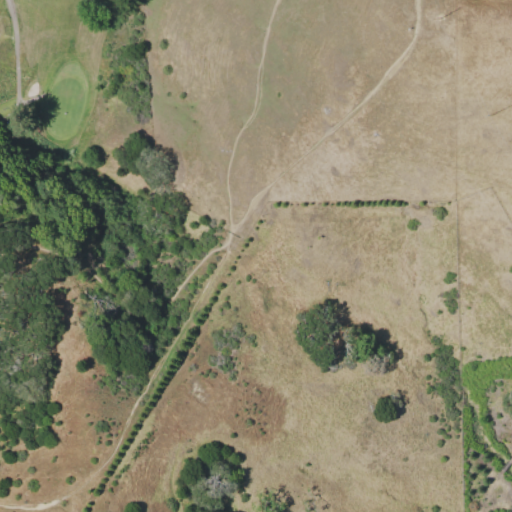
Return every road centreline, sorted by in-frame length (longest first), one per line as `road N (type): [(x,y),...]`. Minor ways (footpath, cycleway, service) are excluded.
road 1 (track): [(0,502),(54,503),(105,468),(233,237)]
road 2 (track): [(233,237),(401,50),(413,0)]
